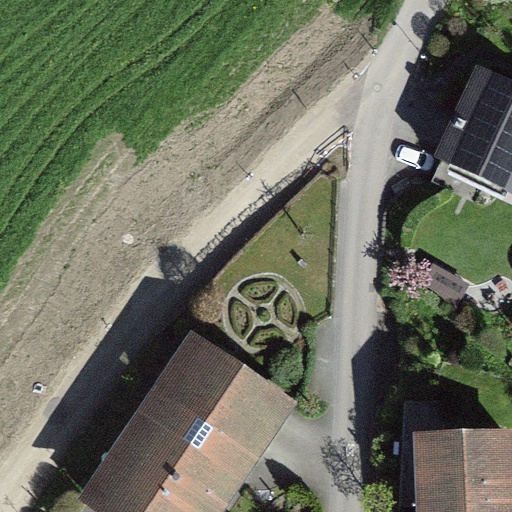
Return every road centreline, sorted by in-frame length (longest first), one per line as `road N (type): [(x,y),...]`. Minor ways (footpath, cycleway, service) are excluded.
road 1 (residential): [(402,64),(211,230),(146,301),(0,509)]
road 2 (residential): [(339,511),(351,278),(402,64)]
